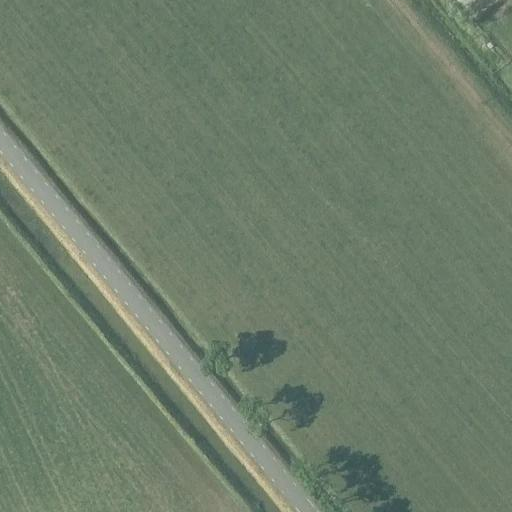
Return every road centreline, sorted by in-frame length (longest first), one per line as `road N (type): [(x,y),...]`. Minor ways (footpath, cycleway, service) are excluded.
road 1 (tertiary): [(0,143),(305,511)]
road 2 (track): [(389,0),(511,146)]
